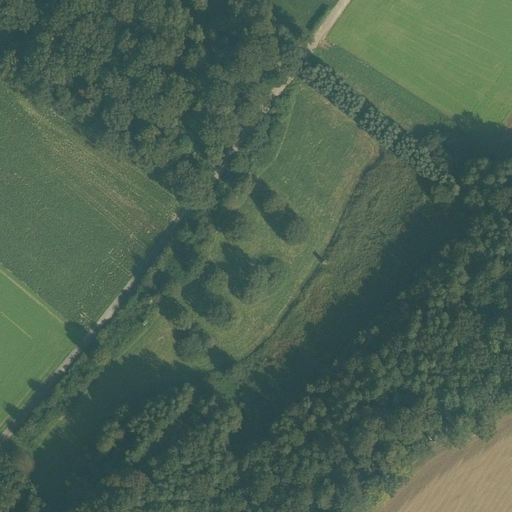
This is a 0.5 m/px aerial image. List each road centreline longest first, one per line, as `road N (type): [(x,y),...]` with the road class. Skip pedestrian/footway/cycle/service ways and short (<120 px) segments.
road 1 (track): [(344,0),(113,307),(0,441)]
road 2 (track): [(190,203),(0,67)]
road 3 (track): [(511,410),(400,474),(363,511)]
